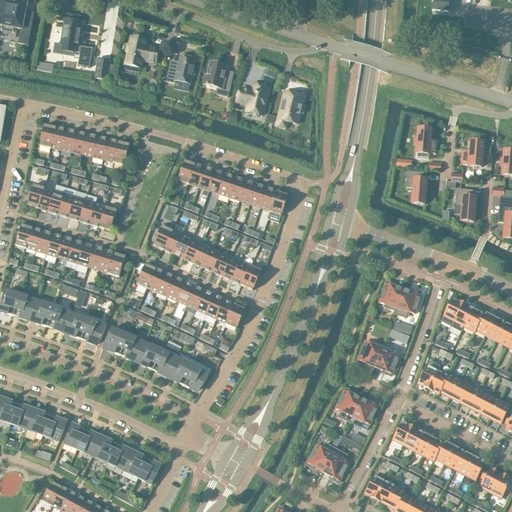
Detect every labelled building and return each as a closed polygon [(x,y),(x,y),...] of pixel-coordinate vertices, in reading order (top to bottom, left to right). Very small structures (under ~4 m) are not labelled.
[(0,0),(0,26),(20,30),(21,31),(20,32),(29,34),(33,14),(25,13),(27,4),(27,3),(25,3),(10,0),(0,0)] [(448,13),(448,0),(432,0),(432,2),(431,4),(432,4),(431,11),(448,13)] [(77,49),(80,33),(81,23),(64,20),(60,46),(62,46),(61,51),(74,54),(75,48),(77,49)] [(145,48),(146,41),(131,38),(129,46),(127,45),(126,53),(128,53),(125,64),(126,65),(126,64),(140,67),(140,68),(141,68),(142,62),(155,64),(158,50),(145,48)] [(190,59),(191,58),(184,56),(184,58),(180,57),(178,63),(176,65),(170,64),(166,83),(174,85),(175,82),(189,85),(191,77),(193,77),(194,76),(195,71),(194,69),(193,69),(195,60),(190,59)] [(98,59),(97,60),(94,79),(106,81),(109,61),(98,59)] [(227,99),(233,74),(225,72),(226,67),(210,63),(206,77),(205,76),(203,85),(206,86),(208,87),(217,89),(215,96),(227,99)] [(262,116),(269,89),(253,85),(251,93),(248,92),(248,91),(240,89),(237,103),(248,105),(246,112),(262,116)] [(284,93),(276,127),(285,129),(287,122),(297,125),(300,114),(302,114),(304,107),(302,107),(304,98),(284,93)] [(230,113),(228,122),(234,123),(237,114),(230,113)] [(50,150),(55,128),(44,126),(39,147),(50,150)] [(56,129),(55,128),(50,150),(51,150),(51,149),(61,152),(65,131),(63,131),(63,130),(59,129),(59,130),(56,129)] [(430,139),(431,131),(417,130),(417,138),(415,138),(414,145),(416,145),(415,154),(416,154),(415,159),(428,160),(428,155),(429,155),(429,154),(435,154),(435,155),(436,155),(437,142),(436,142),(432,142),(429,142),(430,139)] [(69,132),(65,131),(61,152),(71,154),(76,134),(74,133),(74,132),(70,131),(69,132)] [(86,136),(84,136),(85,135),(80,134),(80,135),(76,134),(71,154),(82,156),(86,136)] [(90,137),(86,136),(82,156),(92,159),(97,139),(95,138),(95,137),(91,136),(90,137)] [(101,139),(97,139),(92,159),(103,161),(108,141),(105,140),(106,140),(101,139)] [(113,163),(113,164),(118,143),(116,143),(116,142),(112,141),(112,142),(108,141),(103,161),(113,163)] [(118,143),(113,164),(124,167),(129,145),(118,143)] [(484,159),(484,152),(482,152),(483,144),(470,143),(469,151),(470,151),(469,154),(467,154),(463,153),(462,153),(461,165),(462,165),(468,165),(468,167),(481,168),(482,159),(484,159)] [(511,152),(503,152),(503,160),(501,160),(500,167),(502,167),(501,176),(511,177),(511,152)] [(188,186),(195,165),(184,162),(177,182),(188,186)] [(429,163),(428,172),(440,173),(441,164),(429,163)] [(195,166),(195,165),(188,186),(189,186),(189,185),(198,189),(205,169),(201,168),(201,167),(197,165),(197,166),(195,166)] [(198,189),(208,192),(215,172),(211,171),(211,170),(207,169),(207,170),(205,169),(198,189)] [(208,192),(219,196),(225,176),(221,175),(222,174),(217,172),(217,173),(215,172),(208,192)] [(424,206),(426,181),(422,181),(422,174),(407,173),(407,181),(406,188),(413,189),(411,204),(424,206)] [(219,196),(229,199),(236,179),(232,178),(232,177),(228,176),(227,177),(225,176),(219,196)] [(236,179),(229,199),(239,202),(246,183),(242,181),(238,179),(238,180),(236,179)] [(246,183),(239,202),(249,206),(256,186),(252,185),(252,184),(248,183),(246,183)] [(37,210),(44,189),(33,186),(26,206),(37,210)] [(249,206),(260,209),(266,190),(262,188),(263,188),(258,186),(258,187),(256,186),(249,206)] [(38,210),(41,211),(46,213),(46,212),(48,213),(54,193),(44,190),(44,189),(37,210),(38,210)] [(269,213),(270,213),(277,193),(276,192),(276,193),(273,192),(273,191),(269,190),(268,190),(266,190),(260,209),(269,213)] [(474,223),(476,199),(471,199),(472,192),(457,191),(455,215),(461,215),(460,222),(474,223)] [(48,213),(52,214),(52,215),(56,216),(56,215),(58,216),(64,196),(54,193),(48,213)] [(277,193),(270,213),(281,217),(287,196),(277,193)] [(58,216),(62,217),(62,218),(66,219),(66,218),(68,219),(74,199),(64,196),(58,216)] [(77,221),(79,222),(85,202),(74,199),(68,219),(72,220),(72,221),(76,222),(77,221)] [(79,222),(83,223),(83,224),(87,225),(89,225),(95,205),(85,202),(79,222)] [(105,208),(95,205),(89,225),(93,226),(93,227),(97,229),(97,228),(99,228),(105,208)] [(105,208),(99,228),(99,229),(110,232),(116,211),(105,208)] [(511,240),(511,215),(511,216),(511,211),(511,209),(499,208),(498,217),(498,223),(504,224),(503,239),(511,240)] [(25,250),(32,229),(21,226),(15,246),(25,250)] [(163,251),(172,232),(162,227),(153,247),(163,251)] [(26,249),(36,252),(42,233),(40,232),(40,231),(36,230),(36,231),(32,230),(32,229),(25,250),(26,250),(26,249)] [(172,232),(173,232),(172,232),(163,251),(165,252),(169,254),(173,255),(182,236),(172,232)] [(42,233),(36,252),(46,256),(52,236),(50,235),(50,234),(46,233),(46,234),(42,233)] [(57,259),(63,239),(61,238),(61,237),(56,236),(56,237),(52,236),(46,256),(57,259)] [(179,258),(183,260),(191,241),(182,236),(173,255),(175,256),(175,257),(179,259),(179,258)] [(273,246),(275,241),(267,238),(265,242),(273,246)] [(57,259),(67,262),(73,242),(71,241),(67,239),(67,240),(63,239),(57,259)] [(189,263),(193,264),(201,245),(191,241),(183,260),(185,261),(184,261),(189,263)] [(73,242),(67,262),(77,265),(83,245),(81,245),(81,244),(77,242),(77,243),(73,242)] [(77,265),(87,268),(94,248),(92,248),(92,247),(87,246),(83,245),(77,265)] [(193,264),(195,265),(194,266),(198,268),(199,267),(202,269),(211,250),(201,245),(193,264)] [(270,253),(272,249),(264,245),(262,250),(270,253)] [(94,248),(87,268),(98,271),(104,252),(102,251),(102,250),(98,249),(98,250),(94,248)] [(221,254),(211,250),(202,269),(204,270),(208,272),(209,271),(212,273),(221,254)] [(108,275),(114,255),(112,254),(112,253),(108,252),(108,253),(104,252),(98,271),(107,274),(107,275),(108,275)] [(114,254),(114,255),(108,275),(119,278),(125,258),(114,254)] [(218,276),(222,278),(231,259),(221,254),(212,273),(214,274),(214,275),(218,277),(218,276)] [(222,278),(224,279),(228,281),(228,280),(232,282),(241,263),(231,259),(222,278)] [(238,285),(241,286),(241,287),(242,287),(251,267),(250,267),(241,263),(232,282),(234,283),(234,284),(238,286),(238,285)] [(156,270),(145,265),(137,285),(148,290),(156,270)] [(251,267),(242,287),(252,292),(261,272),(251,267)] [(26,279),(28,273),(16,270),(14,276),(26,279)] [(157,271),(156,270),(148,290),(157,294),(165,275),(162,273),(162,272),(158,271),(157,271)] [(165,275),(157,294),(167,298),(175,279),(171,278),(172,277),(168,275),(167,276),(165,275)] [(177,303),(185,284),(181,282),(182,281),(177,280),(175,279),(167,298),(177,303)] [(395,315),(403,290),(392,287),(393,285),(385,283),(379,304),(385,306),(384,308),(395,311),(394,315),(395,315)] [(186,307),(195,288),(191,287),(191,286),(187,284),(187,285),(185,284),(177,303),(186,307)] [(196,312),(204,293),(201,291),(201,290),(197,288),(197,289),(195,288),(186,307),(196,312)] [(403,290),(395,315),(406,319),(408,313),(414,315),(421,294),(413,292),(413,294),(403,290)] [(13,317),(19,296),(4,292),(0,305),(3,306),(1,313),(13,317)] [(204,293),(196,312),(206,316),(214,297),(211,295),(207,293),(207,294),(204,293)] [(32,316),(36,302),(19,296),(13,317),(27,322),(29,315),(32,316)] [(214,297),(206,316),(215,320),(224,301),(221,300),(221,299),(217,297),(216,298),(214,297)] [(463,305),(452,299),(441,321),(451,327),(463,305)] [(134,309),(136,305),(129,301),(127,306),(134,309)] [(234,306),(230,304),(231,304),(227,302),(226,303),(224,301),(215,320),(225,325),(234,306)] [(47,328),(54,308),(36,302),(32,316),(38,317),(35,324),(47,328)] [(225,325),(236,330),(245,310),(234,305),(234,306),(225,325)] [(463,305),(451,327),(461,332),(464,328),(473,310),(463,305)] [(149,315),(150,311),(142,307),(140,312),(149,315)] [(66,328),(71,314),(54,308),(47,328),(61,333),(64,327),(66,328)] [(127,309),(124,314),(134,318),(136,313),(127,309)] [(475,331),(483,315),(473,310),(464,328),(474,333),(475,331)] [(485,336),(494,319),(484,313),(483,315),(475,331),(485,336)] [(81,341),(88,321),(71,314),(66,328),(72,330),(69,336),(81,341)] [(151,327),(154,321),(148,319),(146,324),(151,327)] [(496,342),(504,324),(494,319),(485,336),(496,342)] [(100,341),(106,328),(88,321),(81,341),(95,347),(98,340),(100,341)] [(506,347),(511,334),(511,327),(504,324),(496,342),(506,347)] [(119,357),(128,337),(110,330),(105,343),(111,345),(108,352),(119,357)] [(139,357),(144,344),(128,337),(119,357),(133,363),(136,356),(139,357)] [(374,368),(383,348),(372,343),(371,345),(365,343),(356,363),(364,366),(364,364),(374,368)] [(152,371),(161,352),(144,344),(139,357),(144,360),(141,366),(152,371)] [(227,353),(229,349),(221,345),(219,349),(227,353)] [(206,346),(203,351),(214,357),(217,351),(206,346)] [(171,373),(178,360),(180,355),(164,347),(161,352),(152,371),(166,378),(169,371),(171,373)] [(383,348),(374,368),(384,372),(384,374),(391,377),(399,357),(393,354),(394,352),(383,348)] [(184,387),(194,368),(178,360),(171,373),(177,375),(173,382),(184,387)] [(428,390),(437,372),(427,367),(417,384),(428,390)] [(194,368),(184,387),(195,393),(199,387),(201,388),(208,376),(194,368)] [(438,395),(448,375),(447,377),(437,372),(428,390),(438,395)] [(450,399),(459,381),(448,375),(438,395),(440,393),(450,399)] [(460,404),(469,386),(459,381),(450,399),(460,404)] [(470,409),(479,391),(469,386),(460,404),(470,409)] [(350,423),(361,400),(351,395),(352,393),(345,390),(335,410),(341,413),(339,418),(350,423)] [(480,414),(489,397),(479,391),(470,409),(480,414)] [(490,420),(500,402),(489,397),(480,414),(490,420)] [(224,402),(219,399),(215,404),(221,407),(224,402)] [(361,400),(350,423),(361,428),(363,423),(369,426),(378,406),(371,403),(370,404),(361,400)] [(0,421),(10,425),(17,405),(6,401),(4,408),(0,406),(0,421)] [(500,425),(510,407),(500,402),(490,420),(500,425)] [(26,431),(31,418),(29,417),(31,410),(17,405),(10,425),(26,431)] [(42,437),(50,417),(39,413),(37,420),(31,418),(26,431),(42,437)] [(50,417),(42,437),(58,443),(64,430),(61,429),(64,422),(50,417)] [(403,446),(412,429),(402,423),(392,441),(403,446)] [(76,451),(85,431),(74,427),(71,433),(68,432),(63,445),(76,451)] [(322,427),(319,433),(324,436),(327,430),(322,427)] [(413,452),(422,434),(412,429),(403,446),(413,452)] [(92,457),(98,445),(95,444),(98,437),(85,431),(76,451),(92,457)] [(423,457),(432,439),(422,434),(413,452),(423,457)] [(359,437),(357,443),(362,446),(365,440),(359,437)] [(435,460),(442,444),(432,439),(423,457),(434,462),(435,460)] [(108,464),(117,445),(106,440),(103,447),(98,445),(92,457),(108,464)] [(445,465),(454,447),(443,442),(442,444),(435,460),(445,465)] [(123,472),(129,459),(127,458),(130,452),(117,445),(108,464),(123,472)] [(323,473),(335,451),(325,445),(322,450),(316,446),(305,466),(312,470),(313,468),(323,473)] [(455,471),(464,453),(454,447),(445,465),(455,471)] [(335,451),(323,473),(332,478),(331,480),(338,484),(349,465),(343,462),(346,457),(335,451)] [(465,476),(474,458),(464,453),(455,471),(465,476)] [(138,479),(148,460),(137,455),(134,462),(129,459),(123,472),(138,479)] [(475,481),(485,464),(474,458),(465,476),(475,481)] [(148,460),(138,479),(151,486),(157,474),(155,472),(158,466),(148,460)] [(70,467),(70,466),(63,463),(60,468),(67,472),(70,467)] [(67,472),(76,477),(79,472),(70,467),(67,472)] [(490,494),(500,475),(490,469),(487,474),(485,472),(481,479),(484,480),(480,488),(490,494)] [(500,475),(490,494),(501,499),(505,492),(507,493),(511,486),(508,485),(511,480),(500,475)] [(375,500),(384,482),(374,477),(364,494),(375,500)] [(92,478),(90,483),(97,487),(100,482),(92,478)] [(385,505),(394,488),(384,482),(375,500),(385,505)] [(52,508),(62,489),(52,483),(42,502),(52,508)] [(395,510),(404,495),(405,493),(394,488),(385,505),(395,510)] [(62,489),(52,508),(60,511),(70,494),(66,492),(67,491),(63,489),(62,489)] [(114,497),(122,502),(125,496),(117,491),(114,497)] [(70,494),(60,511),(71,511),(79,498),(75,496),(75,495),(71,493),(71,494),(70,494)] [(407,511),(414,501),(404,495),(395,510),(394,511),(407,511)] [(136,502),(129,498),(125,496),(122,502),(133,507),(136,502)] [(81,511),(87,503),(83,501),(84,500),(80,498),(79,499),(79,498),(71,511),(81,511)] [(420,511),(424,506),(414,501),(407,511),(420,511)] [(92,511),(95,507),(92,505),(88,502),(88,503),(87,503),(81,511),(92,511)]
